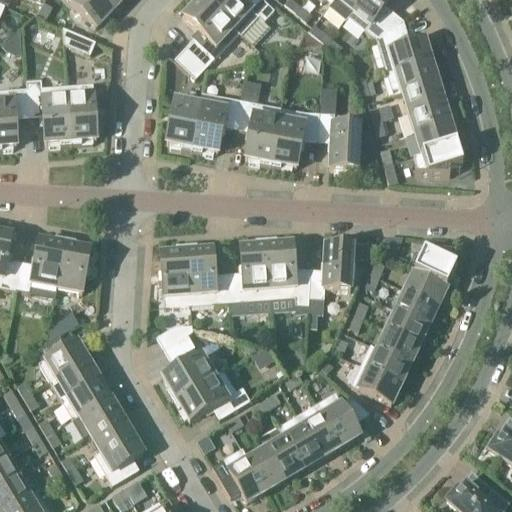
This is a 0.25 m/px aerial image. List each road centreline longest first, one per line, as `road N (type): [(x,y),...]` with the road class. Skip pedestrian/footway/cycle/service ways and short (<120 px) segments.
road 1 (residential): [(499,223),(129,205)]
road 2 (unclassified): [(499,223),(477,322),(447,388),(410,439),(328,511)]
road 3 (residential): [(129,205),(113,350),(206,511)]
road 4 (unclassified): [(376,511),(465,415),(511,305)]
road 5 (unclassified): [(437,0),(463,39),(490,114),(502,185),(499,223)]
road 6 (residential): [(166,0),(140,30),(129,205)]
road 7 (residential): [(129,205),(0,198)]
